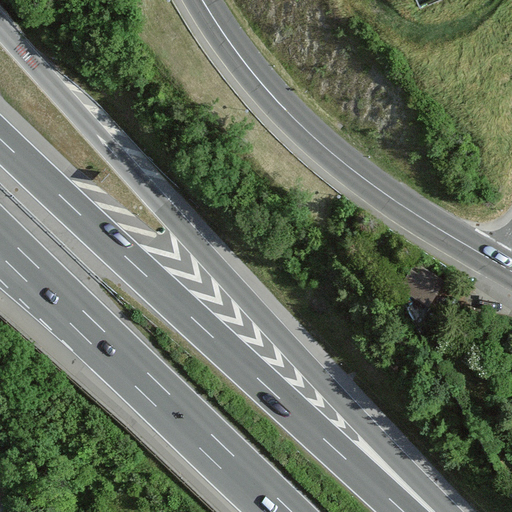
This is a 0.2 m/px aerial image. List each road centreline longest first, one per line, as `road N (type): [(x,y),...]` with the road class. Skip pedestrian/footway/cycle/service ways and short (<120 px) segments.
road 1 (motorway): [(448,511),(0,25)]
road 2 (motorway): [(406,511),(0,136)]
road 3 (tertiary): [(207,0),(241,56),(305,132),(399,204),(505,267)]
road 4 (motorway): [(65,306),(285,511)]
